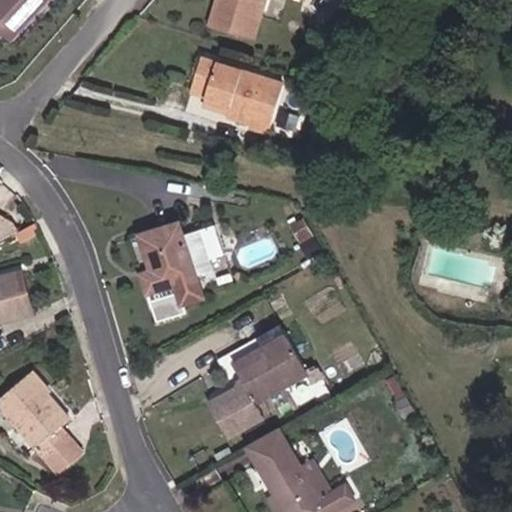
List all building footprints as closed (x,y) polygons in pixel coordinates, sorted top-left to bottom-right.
[(18,17),(24,22),(44,0),(0,0),(0,25),(5,31),(18,17)] [(217,0),(211,20),(255,36),(267,0),(217,0)] [(18,17),(5,31),(10,36),(24,22),(18,17)] [(204,58),(196,84),(212,89),(208,99),(229,106),(228,111),(248,118),(269,123),(281,84),(204,58)] [(193,94),(208,99),(212,89),(196,84),(193,94)] [(266,133),(269,123),(248,118),(246,127),(266,133)] [(178,220),(144,230),(156,263),(142,268),(148,287),(175,278),(182,300),(203,292),(178,220)] [(0,323),(32,314),(20,272),(0,277),(0,323)] [(222,382),(235,375),(225,358),(251,343),(254,348),(287,331),(282,318),(209,357),(222,382)] [(225,358),(235,375),(249,400),(311,367),(290,329),(287,331),(254,348),(251,343),(225,358)] [(47,387),(32,367),(0,390),(0,399),(48,471),(74,451),(52,421),(60,416),(42,391),(47,387)] [(298,386),(265,398),(271,413),(304,401),(298,386)] [(341,485),(324,494),(317,499),(298,465),(273,424),(238,443),(270,496),(278,511),(330,511),(351,502),(341,485)] [(317,499),(324,494),(305,462),(298,465),(317,499)] [(268,511),(278,511),(270,496),(262,501),(268,511)]
